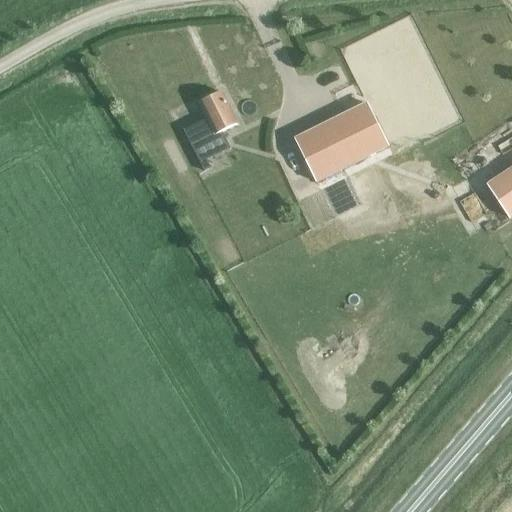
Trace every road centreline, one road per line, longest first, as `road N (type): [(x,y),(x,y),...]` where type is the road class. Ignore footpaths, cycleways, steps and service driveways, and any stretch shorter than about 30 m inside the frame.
road 1 (unclassified): [(0,67),(88,19),(161,0)]
road 2 (secondary): [(407,511),(511,391)]
